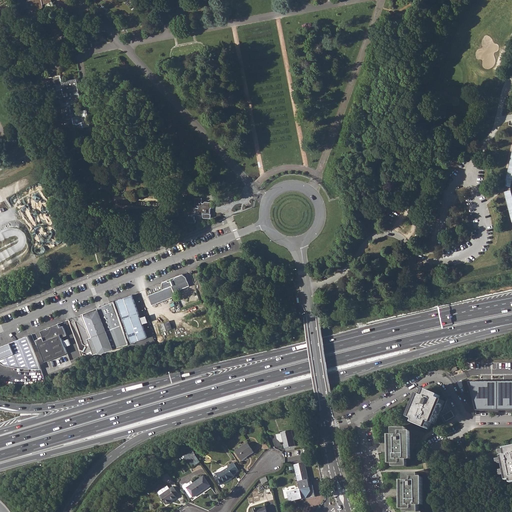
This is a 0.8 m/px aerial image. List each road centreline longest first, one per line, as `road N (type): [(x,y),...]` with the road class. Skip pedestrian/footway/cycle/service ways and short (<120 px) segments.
road 1 (motorway): [(0,454),(339,356),(511,318)]
road 2 (motorway): [(448,319),(0,443)]
road 3 (motorway): [(448,319),(419,318),(127,392)]
road 4 (motorway): [(202,412),(511,325)]
road 5 (unclassified): [(0,328),(267,223)]
road 6 (motorway): [(0,466),(202,412)]
road 7 (tertiary): [(300,240),(328,425)]
road 8 (motorway): [(66,511),(89,476),(126,444),(202,412)]
road 9 (motorway): [(127,392),(0,431)]
road 10 (tertiary): [(300,240),(315,232),(322,212),(305,188),(273,194),(267,223)]
road 11 (motorway): [(127,392),(39,408),(0,404)]
